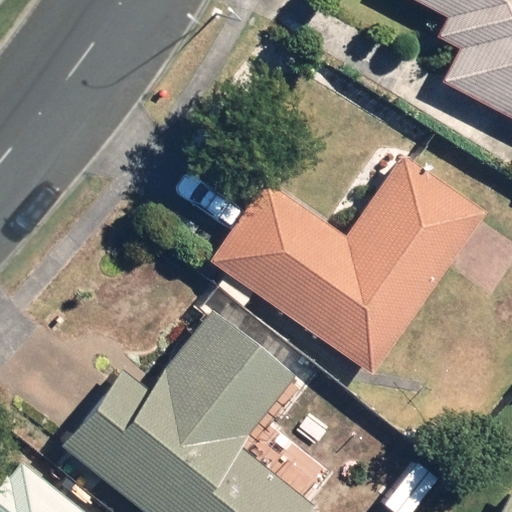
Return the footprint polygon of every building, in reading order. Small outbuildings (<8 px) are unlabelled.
[(511,0),(400,0),(421,11),(396,56),(511,121),(511,0)] [(333,228),(259,172),(195,257),(353,375),(476,210),(393,148),(333,228)] [(135,384),(110,363),(46,439),(132,511),(300,511),(303,508),(226,442),(281,378),(199,308),(135,384)] [(71,511),(5,459),(0,464),(0,511),(71,511)] [(511,511),(511,488),(500,483),(485,511),(511,511)]
